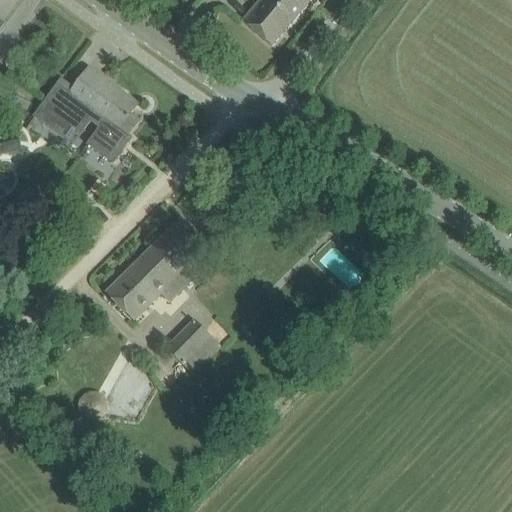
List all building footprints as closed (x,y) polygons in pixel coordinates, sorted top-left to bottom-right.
[(312,0),(261,0),(242,23),(272,48),(312,0)] [(57,86),(34,118),(60,136),(72,120),(77,112),(89,120),(100,129),(88,145),(113,164),(131,139),(127,137),(138,123),(129,117),(137,106),(89,71),(77,87),(70,96),(57,86)] [(310,208),(295,224),(302,230),(317,215),(310,208)] [(182,220),(106,295),(121,309),(134,322),(167,288),(177,298),(197,278),(187,269),(209,247),(196,234),(182,220)] [(397,243),(384,257),(398,271),(411,258),(397,243)] [(192,374),(219,346),(193,320),(166,348),(192,374)] [(79,406),(79,411),(80,415),(83,419),(87,422),(91,423),(96,423),(101,422),(105,419),(107,415),(109,411),(109,406),(107,401),(105,397),(101,395),(96,393),(91,393),(87,395),(83,397),(80,401),(79,406)]
